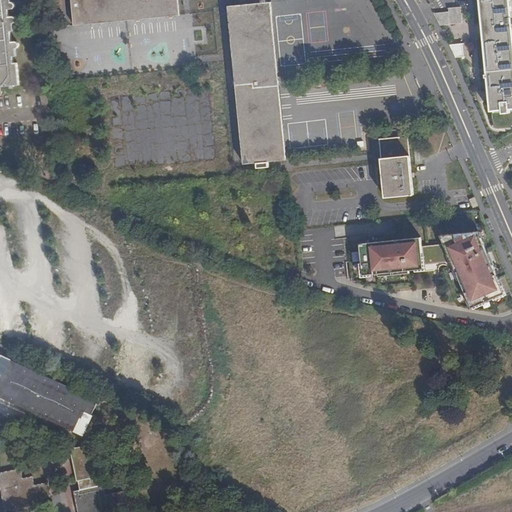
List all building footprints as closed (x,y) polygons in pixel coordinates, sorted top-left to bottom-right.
[(0,0),(0,85),(18,84),(16,61),(12,61),(12,55),(11,50),(15,50),(15,48),(17,47),(18,44),(17,42),(15,41),(11,41),(10,30),(9,24),(13,24),(12,23),(15,22),(16,19),(16,17),(15,16),(10,15),(8,16),(8,8),(11,8),(14,6),(15,3),(13,1),(12,0),(10,0),(0,0)] [(178,0),(72,0),(75,26),(180,16),(178,0)] [(480,0),(484,30),(492,111),(511,109),(511,18),(510,0),(480,0)] [(246,5),(242,5),(228,7),(244,166),(288,161),(272,2),(246,5)] [(462,8),(437,11),(439,27),(464,23),(462,8)] [(466,56),(465,43),(454,44),(455,57),(466,56)] [(381,140),(386,198),(414,196),(408,138),(381,140)] [(478,232),(441,236),(444,245),(452,262),(468,301),(470,306),(471,309),(473,308),(478,306),(483,304),(483,305),(504,295),(478,232)] [(362,266),(363,276),(371,275),(378,274),(378,277),(409,274),(409,271),(424,270),(423,266),(421,247),(420,238),(360,244),(362,266)] [(444,245),(421,247),(423,266),(452,262),(444,245)] [(0,359),(0,399),(91,432),(104,396),(0,359)] [(82,489),(97,486),(95,478),(97,477),(90,444),(71,448),(78,481),(80,481),(82,489)] [(0,477),(7,511),(12,511),(18,511),(17,506),(25,504),(26,509),(41,506),(40,500),(52,498),(49,483),(38,485),(35,477),(25,479),(23,469),(0,473),(0,477)] [(104,485),(97,486),(82,489),(75,490),(77,501),(83,501),(85,511),(110,511),(110,510),(128,506),(125,491),(106,494),(104,485)]
